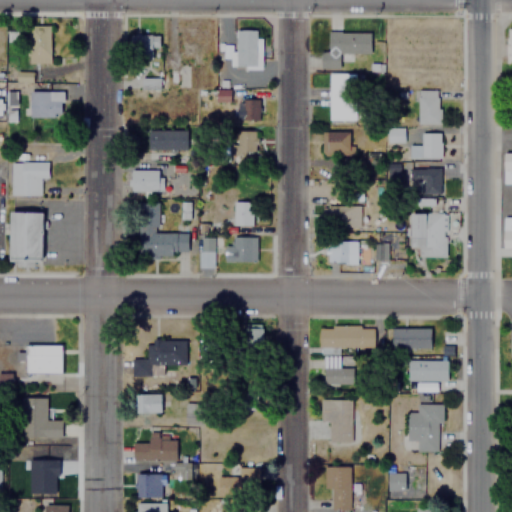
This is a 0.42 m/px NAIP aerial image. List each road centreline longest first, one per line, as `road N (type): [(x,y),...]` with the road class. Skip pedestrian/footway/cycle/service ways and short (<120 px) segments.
road 1 (residential): [(291,511),(292,0)]
road 2 (tertiary): [(476,511),(476,0)]
road 3 (residential): [(103,0),(103,511)]
road 4 (residential): [(476,296),(0,295)]
